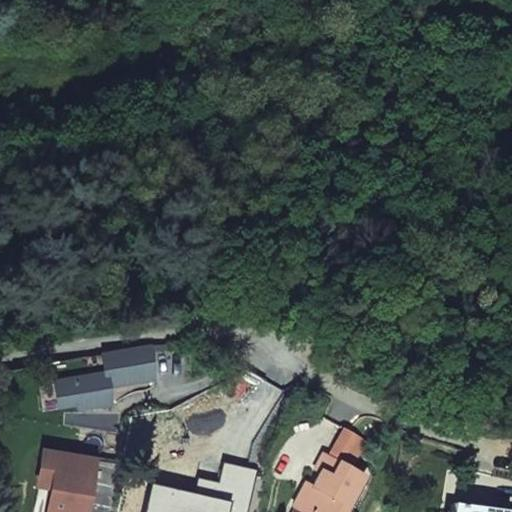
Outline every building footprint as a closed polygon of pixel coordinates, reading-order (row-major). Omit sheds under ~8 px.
[(150,346),(103,354),(106,370),(108,385),(155,378),(150,346)] [(106,370),(55,379),(60,410),(111,406),(108,385),(106,370)] [(320,472),(313,485),(305,481),(289,511),(352,511),(385,450),(350,431),(347,429),(344,427),(329,453),(322,450),(313,468),(320,472)] [(33,511),(110,511),(119,466),(44,452),(33,511)] [(248,511),(257,470),(225,463),(220,482),(198,477),(195,492),(152,482),(145,511),(248,511)]
